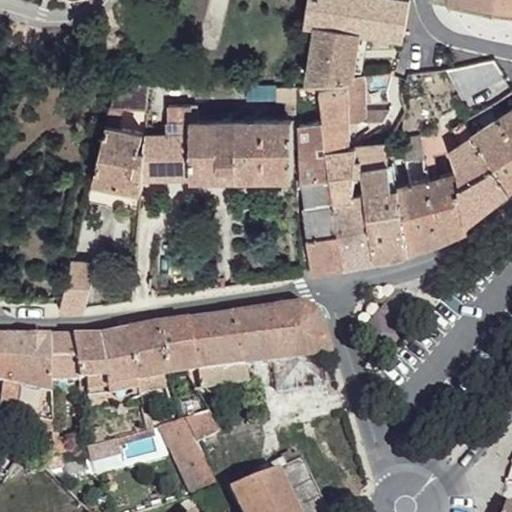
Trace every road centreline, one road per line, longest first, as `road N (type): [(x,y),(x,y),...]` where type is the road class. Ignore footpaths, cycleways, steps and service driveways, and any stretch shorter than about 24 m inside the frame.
road 1 (residential): [(328,291),(165,302),(65,319),(0,313)]
road 2 (residential): [(328,291),(394,485)]
road 3 (residential): [(511,225),(434,263),(328,291)]
road 4 (secondary): [(511,367),(406,483)]
road 5 (secondary): [(426,498),(511,407)]
